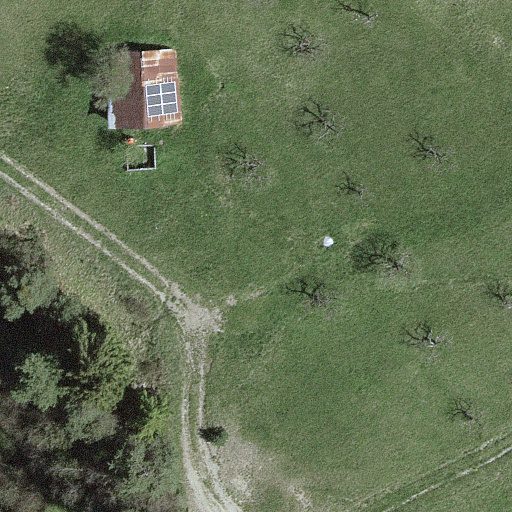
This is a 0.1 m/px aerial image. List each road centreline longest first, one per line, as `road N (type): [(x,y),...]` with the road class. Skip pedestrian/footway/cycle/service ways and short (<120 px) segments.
road 1 (track): [(0,151),(108,226),(188,334),(188,427),(221,511)]
road 2 (track): [(358,511),(511,429)]
